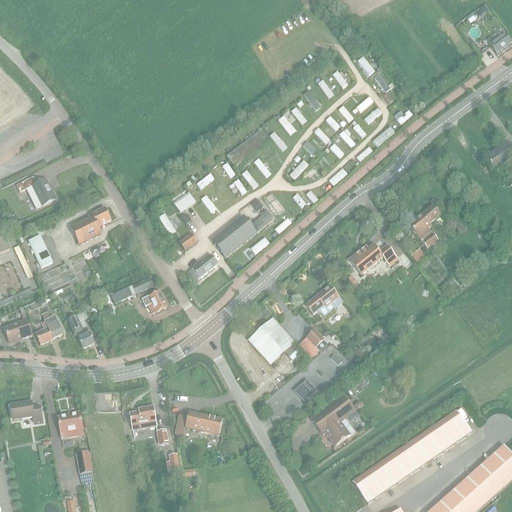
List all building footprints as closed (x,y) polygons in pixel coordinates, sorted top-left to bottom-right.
[(474,12),(479,19),(490,11),(485,4),(474,12)] [(497,56),(511,44),(505,35),(495,42),(492,38),(487,42),(497,56)] [(359,63),(369,78),(374,74),(364,60),(359,63)] [(337,73),(332,76),(343,90),(348,87),(337,73)] [(374,80),(385,95),(390,91),(379,77),(374,80)] [(322,82),(318,86),(329,101),(333,97),(322,82)] [(316,113),(320,109),(308,93),(303,96),(316,113)] [(360,114),(373,103),(369,99),(356,109),(360,114)] [(353,120),(343,108),(338,112),(348,124),(353,120)] [(307,123),(295,109),(291,113),(302,127),(307,123)] [(364,121),(368,126),(381,114),(378,110),(364,121)] [(412,117),(408,112),(396,121),(400,126),(412,117)] [(295,133),(284,118),(278,122),(290,137),(295,133)] [(325,122),(335,132),(339,128),(330,118),(325,122)] [(366,136),(357,126),(353,130),(362,140),(366,136)] [(314,134),(325,146),(329,142),(318,130),(314,134)] [(235,169),(268,143),(259,132),(226,157),(235,169)] [(355,146),(343,132),(339,136),(351,150),(355,146)] [(269,138),(282,154),(287,150),(274,134),(269,138)] [(303,147),(313,159),(318,154),(307,143),(303,147)] [(495,173),(511,161),(511,153),(505,143),(496,150),(497,152),(486,160),(495,173)] [(339,160),(344,156),(334,146),(330,150),(339,160)] [(356,159),(360,164),(373,153),(369,149),(356,159)] [(326,172),(331,168),(322,158),(317,162),(326,172)] [(258,161),(254,164),(266,180),(271,176),(258,161)] [(289,177),(293,181),(308,166),(303,162),(289,177)] [(235,176),(227,165),(222,168),(230,179),(235,176)] [(258,186),(246,172),(241,176),(253,190),(258,186)] [(196,186),(200,191),(214,180),(210,175),(196,186)] [(40,208),(54,201),(45,181),(36,185),(33,178),(21,183),(24,191),(31,188),(40,208)] [(246,193),(238,181),(233,184),(241,197),(246,193)] [(313,205),(317,201),(310,193),(306,196),(313,205)] [(181,214),(195,204),(189,195),(174,206),(181,214)] [(297,195),(292,199),(301,210),(306,206),(297,195)] [(206,197),(201,201),(211,215),(216,211),(206,197)] [(274,200),(270,204),(278,215),(283,211),(274,200)] [(429,225),(440,216),(432,206),(408,226),(427,249),(437,241),(428,230),(431,228),(429,225)] [(97,229),(111,222),(105,209),(87,218),(88,220),(71,228),(79,246),(101,236),(97,229)] [(267,212),(250,226),(257,235),(274,221),(267,212)] [(169,236),(175,233),(164,215),(158,219),(169,236)] [(190,220),(188,216),(186,216),(185,215),(180,218),(186,226),(191,223),(190,222),(190,220)] [(257,235),(250,226),(244,218),(213,243),(226,259),(257,235)] [(278,235),(290,225),(287,220),(275,231),(278,235)] [(186,253),(198,244),(192,235),(179,244),(186,253)] [(256,246),(260,250),(273,240),(269,235),(256,246)] [(38,263),(49,258),(39,236),(28,242),(38,263)] [(385,262),(393,256),(386,247),(378,253),(373,247),(363,254),(361,251),(348,261),(361,277),(383,260),(385,262)] [(426,258),(420,250),(411,257),(418,265),(426,258)] [(200,280),(219,265),(211,256),(189,275),(195,283),(199,279),(200,280)] [(351,281),(357,275),(353,271),(347,276),(351,281)] [(136,296),(153,288),(149,280),(132,287),(136,296)] [(312,316),(317,312),(322,318),(333,310),(334,310),(342,303),(329,287),(305,306),(312,316)] [(116,307),(133,299),(129,290),(114,297),(114,296),(111,297),(116,307)] [(152,317),(167,310),(160,293),(141,301),(144,309),(148,307),(152,317)] [(83,351),(92,347),(84,330),(82,331),(76,317),(67,322),(74,337),(77,336),(83,351)] [(41,347),(63,337),(55,319),(42,325),(45,331),(36,335),(41,347)] [(26,321),(4,329),(10,346),(21,342),(21,341),(32,337),(26,321)] [(270,366),(293,345),(272,322),(249,343),(270,366)] [(315,350),(323,342),(314,331),(305,339),(306,340),(298,347),(305,354),(313,347),(315,350)] [(341,363),(334,356),(330,359),(337,367),(341,363)] [(303,404),(317,392),(306,380),(293,392),(303,404)] [(342,397),(310,421),(322,437),(325,435),(335,448),(349,437),(354,433),(345,420),(354,413),(342,397)] [(33,423),(42,422),(39,408),(32,409),(31,403),(10,407),(13,420),(32,417),(33,423)] [(133,432),(157,429),(154,408),(139,410),(140,414),(131,415),(133,432)] [(456,412),(446,419),(461,441),(471,434),(456,412)] [(72,417),(57,419),(60,435),(67,434),(68,440),(83,437),(79,413),(71,415),(72,417)] [(183,438),(185,430),(219,437),(222,420),(189,413),(188,417),(179,415),(174,436),(183,438)] [(461,441),(446,419),(434,427),(449,449),(461,441)] [(422,435),(438,457),(449,449),(434,427),(422,435)] [(160,448),(169,446),(166,433),(158,434),(160,448)] [(422,435),(411,443),(426,465),(438,457),(422,435)] [(415,473),(426,465),(411,443),(399,451),(415,473)] [(490,459),(511,483),(511,482),(511,457),(503,447),(490,459)] [(399,451),(388,459),(403,481),(415,473),(399,451)] [(76,457),(79,476),(81,486),(93,484),(91,474),(88,455),(76,457)] [(392,489),(403,481),(388,459),(376,467),(392,489)] [(490,459),(476,471),(497,495),(511,483),(490,459)] [(376,467),(364,475),(379,497),(392,489),(376,467)] [(476,471),(461,484),(483,508),(497,495),(476,471)] [(364,475),(352,483),(367,506),(379,497),(364,475)] [(448,497),(461,511),(478,511),(483,508),(461,484),(448,497)] [(461,511),(448,497),(435,508),(438,511),(461,511)]
